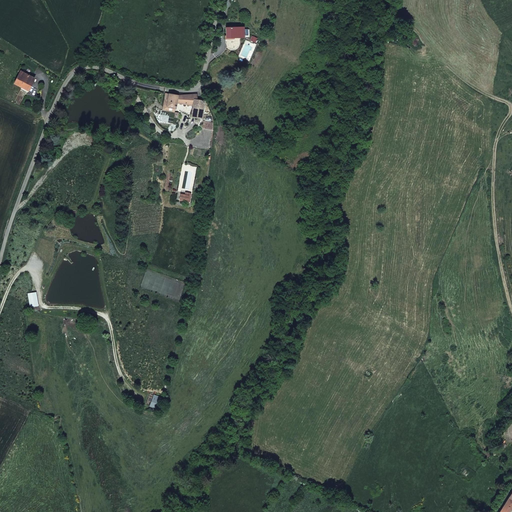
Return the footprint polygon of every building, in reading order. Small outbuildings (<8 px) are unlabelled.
[(241,43),(241,31),(224,31),(223,43),(241,43)] [(22,75),(17,86),(30,93),(35,82),(22,75)] [(197,101),(196,99),(175,99),(163,96),(160,107),(172,111),(173,105),(190,109),(188,123),(194,125),(195,120),(201,121),(202,102),(197,101)] [(182,199),(180,205),(189,206),(190,197),(187,196),(186,199),(182,199)] [(511,490),(498,511),(507,511),(511,506),(511,490)]
